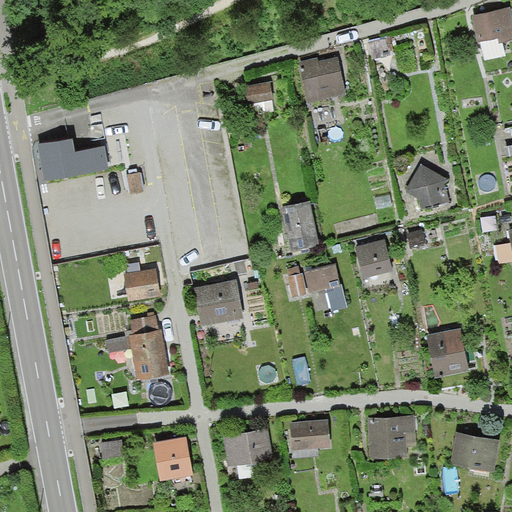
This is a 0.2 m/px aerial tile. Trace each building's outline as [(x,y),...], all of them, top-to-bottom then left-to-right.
[(511,13),(510,6),(472,13),(477,39),(499,35),(500,40),(511,38),(511,13)] [(337,54),(300,62),(307,99),(344,92),(337,54)] [(268,79),(244,84),(247,102),(272,97),(268,79)] [(71,133),(37,139),(45,180),(112,168),(107,140),(73,146),(71,133)] [(447,177),(420,163),(405,190),(431,205),(447,177)] [(309,199),(281,205),(290,249),(318,243),(309,199)] [(384,234),(354,241),(363,277),(392,270),(384,234)] [(335,263),(304,272),(310,294),(315,312),(346,303),(335,263)] [(154,265),(119,273),(125,299),(160,291),(154,265)] [(232,277),(193,285),(202,326),(241,317),(232,277)] [(157,313),(125,320),(138,379),(169,372),(157,313)] [(460,327),(426,333),(435,377),(468,370),(460,327)] [(415,415),(367,417),(369,457),(409,455),(408,445),(417,444),(415,415)] [(327,418),(289,421),(292,456),(330,452),(327,418)] [(265,426),(219,434),(225,465),(271,457),(265,426)] [(499,438),(456,431),(450,463),(493,470),(499,438)] [(184,434),(153,440),(160,477),(191,471),(184,434)]
